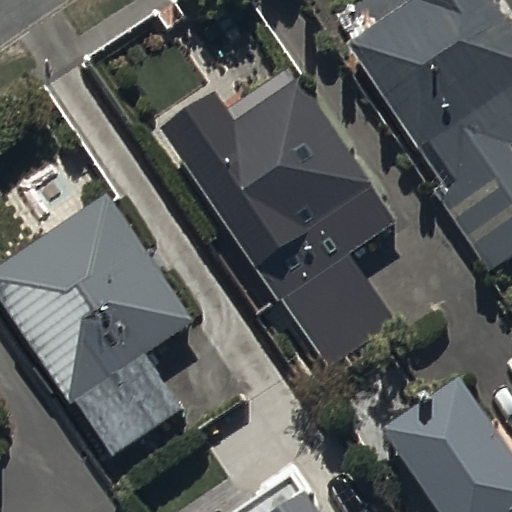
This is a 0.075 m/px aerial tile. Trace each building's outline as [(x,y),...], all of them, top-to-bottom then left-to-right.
[(511,154),(511,38),(486,0),(399,0),(411,16),(351,56),(443,193),(433,200),(489,283),(511,267),(511,159),(510,156),(511,154)] [(395,331),(349,264),(395,232),(291,79),(227,123),(215,104),(159,142),(277,315),(283,311),(328,377),(395,331)] [(196,334),(107,202),(0,274),(0,313),(70,417),(74,415),(111,470),(183,421),(147,367),(196,334)] [(511,511),(511,470),(462,394),(382,446),(425,511),(511,511)] [(255,510),(252,511),(311,511),(307,506),(314,501),(289,465),(245,496),(255,510)]
